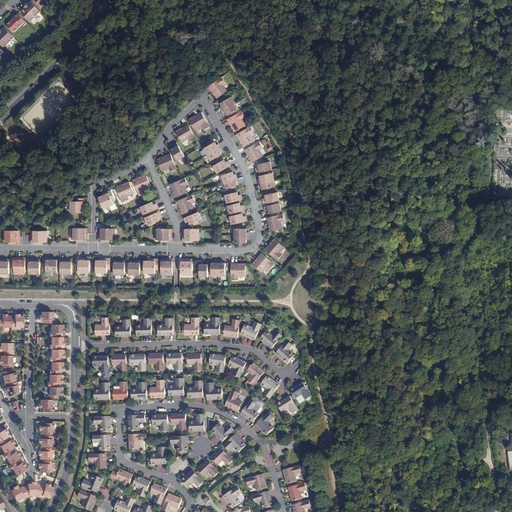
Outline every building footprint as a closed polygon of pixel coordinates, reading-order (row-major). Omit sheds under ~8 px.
[(42,8),(34,0),(32,0),(40,9),(42,8)] [(41,11),(31,1),(29,4),(30,5),(27,8),(25,7),(21,12),(31,22),(41,11)] [(27,23),(18,14),(15,17),(12,20),(7,25),(15,32),(22,25),(24,26),(27,23)] [(15,37),(5,27),(2,30),(3,31),(0,34),(0,43),(4,47),(15,37)] [(222,77),(209,87),(217,98),(227,90),(223,85),(226,82),(222,77)] [(220,107),(222,110),(235,103),(232,96),(226,100),(224,101),(221,103),(222,106),(220,107)] [(235,103),(222,110),(224,113),(226,112),(228,115),(231,114),(233,112),(239,109),(235,103)] [(245,117),(242,111),(227,119),(234,132),(245,125),(242,119),(245,117)] [(209,127),(201,113),(189,120),(195,131),(202,127),(203,130),(209,127)] [(190,142),(196,138),(188,124),(176,131),(182,143),(189,139),(190,142)] [(254,132),(251,126),(236,135),(244,147),(254,141),(251,134),(254,132)] [(263,147),(259,141),(245,150),(253,163),(264,156),(260,149),(263,147)] [(207,155),(220,147),(219,144),(217,145),(215,142),(212,144),(209,145),(204,149),(207,155)] [(178,160),(185,156),(177,143),(174,144),(175,147),(174,148),(172,150),(178,160)] [(222,150),(220,147),(207,155),(211,161),(216,157),(219,156),(222,154),(220,151),(222,150)] [(177,168),(171,155),(158,160),(162,170),(168,167),(170,171),(177,168)] [(217,173),(231,165),(229,162),(226,164),(226,163),(224,160),(213,166),(217,173)] [(257,173),(272,169),(270,162),(258,164),(259,167),(259,169),(256,169),(257,173)] [(223,183),(237,178),(236,174),(234,175),(232,172),(229,173),(226,174),(220,176),(223,183)] [(258,180),(259,183),(274,180),(273,173),(266,174),(263,175),(260,176),(260,179),(258,180)] [(133,180),(139,195),(145,193),(144,189),(151,186),(146,175),(133,180)] [(182,179),(170,184),(175,197),(187,193),(184,186),(188,184),(185,178),(182,179)] [(238,181),(237,178),(223,183),(225,189),(231,187),(234,186),(237,185),(236,181),(238,181)] [(274,180),(259,183),(260,186),(262,186),(263,189),(266,189),(269,188),(276,186),(274,180)] [(129,181),(116,187),(122,202),(128,200),(127,196),(134,193),(129,181)] [(111,190),(104,193),(105,194),(102,195),(98,197),(103,209),(114,204),(112,201),(115,200),(111,190)] [(227,203),(242,199),(242,196),(239,196),(238,195),(238,192),(225,195),(227,203)] [(263,200),(264,204),(279,200),(278,192),(266,195),(266,198),(266,199),(263,200)] [(192,195),(177,201),(182,214),(194,209),(191,202),(195,201),(192,195)] [(83,213),(83,208),(83,205),(85,205),(85,198),(74,198),(74,201),(71,201),(70,212),(83,213)] [(153,204),(152,202),(144,206),(141,207),(144,214),(158,208),(157,205),(154,206),(153,204)] [(229,214),(245,210),(244,206),(241,207),(241,205),(240,203),(228,205),(229,214)] [(269,211),(270,214),(282,211),(280,203),(265,206),(265,210),(269,209),(269,211)] [(161,214),(160,211),(145,217),(148,225),(160,220),(159,218),(158,216),(161,214)] [(199,212),(184,218),(185,221),(188,220),(189,222),(190,224),(202,220),(199,212)] [(232,224),(247,221),(247,217),(243,218),(243,217),(242,213),(230,216),(232,224)] [(267,218),(270,231),(283,229),(281,222),(285,220),(283,214),(267,218)] [(71,239),(76,239),(77,239),(88,240),(88,233),(85,233),(85,228),(73,228),(73,235),(71,235),(71,239)] [(99,240),(110,240),(111,240),(115,240),(115,235),(113,235),(113,228),(101,228),(101,233),(99,233),(99,240)] [(172,240),(172,234),(169,234),(169,229),(157,228),(157,235),(155,235),(155,240),(160,240),(172,240)] [(183,240),(194,240),(199,240),(199,235),(197,235),(197,229),(185,229),(185,234),(183,234),(183,237),(183,240)] [(9,242),(20,242),(20,236),(18,236),(18,231),(6,231),(6,238),(4,237),(4,242),(9,242)] [(34,236),(31,236),(31,242),(42,243),(48,243),(48,238),(46,238),(46,231),(34,231),(34,236)] [(275,238),(265,249),(278,260),(283,254),(279,252),(284,246),(275,238)] [(262,253),(253,264),(262,272),(267,267),(270,269),(275,264),(262,253)] [(21,258),(15,258),(14,269),(14,274),(19,274),(19,272),(26,272),(26,260),(21,260),(21,258)] [(50,258),(43,258),(43,269),(46,269),(46,273),(58,272),(58,260),(54,260),(50,260),(50,258)] [(82,260),(82,258),(76,258),(76,269),(78,270),(78,272),(89,272),(90,260),(86,260),(82,260)] [(110,269),(111,258),(104,258),(103,260),(100,260),(96,260),(96,273),(107,272),(107,269),(110,269)] [(4,259),(0,259),(0,273),(9,274),(10,261),(4,261),(4,259)] [(35,260),(29,259),(29,274),(40,274),(41,262),(35,261),(35,260)] [(155,270),(158,270),(159,259),(151,259),(151,261),(148,261),(144,261),(144,273),(155,273),(155,270)] [(170,259),(167,259),(166,259),(166,261),(161,261),(161,273),(168,273),(168,275),(173,275),(173,270),(173,259),(170,259)] [(181,259),(181,270),(181,275),(186,275),(186,273),(192,273),(193,261),(188,261),(188,259),(185,259),(181,259)] [(67,260),(61,260),(61,274),(72,274),(72,261),(67,261),(67,260)] [(125,275),(126,260),(119,260),(119,262),(114,262),(114,274),(125,275)] [(129,275),(140,275),(141,261),(134,261),(134,262),(129,262),(129,275)] [(208,277),(208,264),(206,264),(203,264),(203,261),(200,261),(200,276),(208,277)] [(231,263),(231,280),(238,280),(238,276),(246,276),(246,263),(231,263)] [(53,312),(41,312),(41,316),(40,316),(40,321),(44,321),(46,321),(46,324),(54,324),(54,320),(52,320),(53,312)] [(3,328),(11,328),(11,323),(11,319),(11,316),(7,316),(7,315),(2,315),(2,319),(2,321),(0,321),(0,329),(3,329),(3,328)] [(15,328),(23,328),(23,317),(19,317),(19,315),(15,315),(15,319),(15,321),(12,321),(12,323),(12,329),(16,329),(15,328)] [(96,335),(110,334),(110,317),(103,317),(103,325),(95,325),(96,335)] [(185,334),(199,334),(199,317),(192,317),(192,325),(185,324),(185,334)] [(136,335),(152,335),(152,318),(144,318),(145,325),(136,325),(136,335)] [(158,335),(174,334),(173,318),(166,318),(166,325),(158,325),(158,335)] [(205,334),(220,334),(220,318),(213,318),(213,325),(205,324),(205,334)] [(115,336),(131,336),(131,319),(124,319),(124,326),(115,326),(115,336)] [(224,336),(238,338),(240,321),(234,320),(233,327),(225,326),(224,336)] [(241,334),(255,340),(262,325),(256,322),(253,328),(245,325),(241,334)] [(63,325),(51,325),(51,333),(50,333),(50,337),(57,337),(58,337),(58,333),(61,333),(64,333),(64,329),(63,329),(63,325)] [(260,339),(272,349),(283,336),(277,331),(273,336),(267,331),(260,339)] [(57,337),(51,337),(51,345),(50,345),(50,349),(56,349),(58,349),(58,346),(60,346),(64,346),(64,341),(63,341),(63,337),(60,337),(57,337)] [(288,363),(294,356),(294,355),(289,350),(293,345),(288,341),(277,354),(288,363)] [(12,343),(0,343),(0,348),(0,347),(0,351),(3,352),(5,352),(5,355),(8,355),(13,355),(13,351),(12,351),(12,343)] [(56,350),(51,350),(51,358),(50,358),(50,362),(56,362),(58,362),(59,358),(60,358),(64,358),(64,354),(63,354),(63,350),(60,350),(56,350)] [(157,371),(164,371),(164,353),(149,354),(149,364),(156,363),(157,371)] [(176,370),(183,370),(182,353),(167,354),(167,364),(175,364),(176,370)] [(195,371),(202,371),(202,354),(187,355),(188,364),(195,364),(195,371)] [(217,372),(224,373),(226,356),(211,354),(210,364),(218,365),(217,372)] [(120,372),(127,372),(126,355),(112,355),(112,365),(119,365),(120,372)] [(138,372),(146,371),(146,355),(130,355),(130,365),(138,365),(138,372)] [(3,356),(0,356),(0,360),(0,364),(3,364),(5,364),(5,367),(13,368),(13,363),(12,363),(12,356),(8,356),(3,356)] [(101,373),(109,373),(108,356),(93,356),(93,366),(101,366),(101,373)] [(233,375),(240,378),(247,363),(233,356),(229,366),(236,369),(233,375)] [(56,362),(51,362),(51,370),(49,370),(49,374),(56,374),(58,374),(58,371),(61,371),(64,371),(64,366),(63,366),(63,362),(60,362),(56,362)] [(248,380),(253,386),(265,372),(254,363),(247,370),(253,375),(248,380)] [(8,371),(7,372),(10,382),(11,382),(15,381),(14,378),(16,377),(15,373),(11,374),(9,374),(8,371)] [(10,382),(7,372),(0,373),(0,374),(1,378),(3,377),(4,384),(6,383),(10,382)] [(56,375),(49,375),(49,383),(48,383),(48,386),(54,386),(56,386),(56,383),(58,383),(62,383),(62,379),(60,379),(61,375),(56,375)] [(264,394),(270,399),(276,390),(280,385),(267,376),(261,384),(268,389),(264,394)] [(169,396),(184,395),(184,378),(176,379),(177,385),(168,386),(169,396)] [(151,398),(165,397),(165,380),(157,380),(157,388),(150,388),(151,398)] [(188,398),(204,397),(203,380),(195,381),(195,388),(188,388),(188,398)] [(11,383),(10,383),(13,395),(18,394),(16,387),(18,386),(17,381),(11,383)] [(94,400),(110,399),(110,382),(102,383),(102,390),(94,390),(94,400)] [(113,400),(128,399),(128,382),(120,382),(120,389),(113,390),(113,400)] [(132,399),(147,399),(147,382),(139,383),(139,389),(131,390),(131,392),(132,398),(132,399)] [(303,382),(290,390),(295,399),(302,395),(306,400),(312,396),(303,382)] [(10,383),(9,384),(9,387),(7,388),(4,389),(5,393),(7,392),(8,396),(13,395),(10,383)] [(207,383),(207,400),(222,399),(222,389),(214,390),(214,383),(207,383)] [(54,387),(49,387),(49,395),(47,395),(47,399),(56,399),(56,396),(58,396),(62,396),(62,391),(61,391),(61,387),(58,387),(54,387)] [(233,390),(225,406),(239,412),(243,402),(236,399),(239,393),(233,390)] [(293,414),(299,410),(290,396),(277,404),(282,413),(289,408),(293,414)] [(251,399),(241,413),(253,422),(260,414),(253,409),(257,404),(251,399)] [(52,400),(40,400),(40,404),(39,404),(39,408),(43,408),(45,408),(45,411),(53,411),(53,408),(52,408),(52,400)] [(269,412),(256,424),(267,435),(274,428),(269,422),(274,418),(273,417),(269,413),(269,412)] [(187,431),(186,414),(171,415),(172,425),(179,424),(179,432),(180,432),(184,432),(187,431)] [(205,431),(204,414),(197,414),(197,422),(189,422),(190,432),(205,431)] [(145,422),(145,415),(136,415),(128,416),(129,431),(139,431),(139,422),(145,422)] [(169,432),(168,415),(152,416),(153,426),(161,426),(161,432),(169,432)] [(111,432),(111,416),(94,417),(94,424),(101,424),(101,432),(111,432)] [(222,442),(235,430),(229,425),(225,430),(219,423),(212,430),(222,442)] [(42,427),(38,427),(38,431),(40,431),(40,434),(42,434),(46,434),(51,435),(51,428),(53,428),(53,424),(46,424),(44,424),(44,427),(42,427)] [(147,438),(147,434),(129,435),(130,449),(140,448),(140,442),(147,441),(147,438)] [(224,446),(228,451),(233,446),(239,452),(246,445),(236,434),(224,446)] [(110,451),(109,435),(93,436),(93,443),(100,443),(100,451),(110,451)] [(42,440),(38,440),(38,444),(40,444),(40,447),(51,447),(51,441),(53,441),(53,436),(46,436),(44,436),(44,440),(42,440)] [(188,451),(188,436),(187,436),(170,437),(171,444),(178,444),(178,452),(188,451)] [(12,449),(14,448),(12,445),(13,444),(11,440),(8,442),(6,443),(5,441),(2,442),(0,443),(0,447),(1,447),(4,453),(7,451),(12,449)] [(151,465),(167,464),(166,447),(159,448),(159,454),(151,455),(151,465)] [(228,465),(233,460),(221,448),(211,458),(218,465),(223,460),(228,465)] [(46,460),(51,460),(51,452),(53,452),(53,449),(44,449),(44,452),(42,452),(38,452),(38,456),(39,456),(39,460),(42,460),(46,460)] [(18,460),(20,459),(18,456),(19,455),(17,451),(14,453),(12,454),(10,451),(8,453),(3,455),(5,458),(6,458),(10,464),(13,462),(18,460)] [(106,454),(89,455),(89,462),(96,462),(96,468),(106,468),(106,454)] [(214,477),(220,472),(208,459),(197,469),(204,477),(209,472),(214,477)] [(40,469),(39,472),(40,472),(46,472),(51,472),(51,465),(53,465),(53,461),(46,461),(44,461),(44,464),(42,464),(38,464),(38,469),(40,469)] [(23,472),(26,470),(24,467),(25,466),(23,462),(20,464),(18,465),(16,462),(14,464),(9,466),(11,470),(12,469),(16,475),(23,472)] [(300,465),(283,470),(287,484),(297,481),(295,474),(302,472),(300,465)] [(123,481),(120,488),(127,491),(133,475),(120,469),(116,478),(123,481)] [(199,487),(204,482),(192,470),(181,480),(188,488),(194,482),(199,487)] [(255,484),(257,490),(267,488),(263,474),(246,479),(248,486),(255,484)] [(82,486),(97,493),(103,478),(94,475),(90,482),(84,479),(82,486)] [(140,489),(138,495),(145,498),(151,482),(136,476),(133,486),(140,489)] [(27,485),(28,496),(36,495),(35,483),(31,483),(31,485),(27,485)] [(154,502),(161,505),(168,489),(154,483),(150,492),(157,495),(154,502)] [(305,483),(288,487),(292,501),(302,498),(300,491),(307,489),(305,483)] [(41,496),(49,499),(53,488),(49,487),(50,485),(46,484),(41,496)] [(10,491),(16,501),(23,497),(17,486),(13,488),(13,490),(10,491)] [(242,492),(238,486),(224,495),(233,508),(241,503),(237,496),(242,492)] [(91,510),(97,496),(80,490),(78,497),(85,499),(82,506),(91,510)] [(274,506),(270,491),(253,496),(255,503),(261,501),(264,508),(274,506)] [(179,508),(180,506),(181,502),(182,499),(169,494),(162,510),(167,511),(169,511),(172,506),(179,508)] [(118,500),(117,505),(115,509),(121,511),(130,511),(135,500),(129,497),(126,503),(118,500)] [(312,507),(310,500),(293,505),(294,511),(305,511),(305,509),(312,507)]
